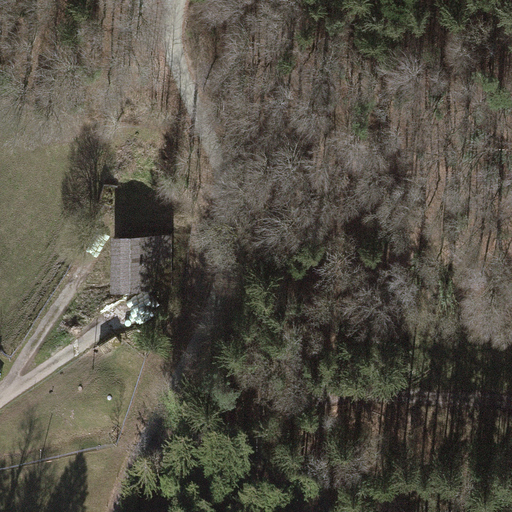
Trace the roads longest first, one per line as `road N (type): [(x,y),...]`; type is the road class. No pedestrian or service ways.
road 1 (track): [(172,0),(168,31),(223,181),(221,289),(166,394),(121,511)]
road 2 (track): [(0,399),(89,257)]
road 3 (track): [(0,400),(113,317)]
